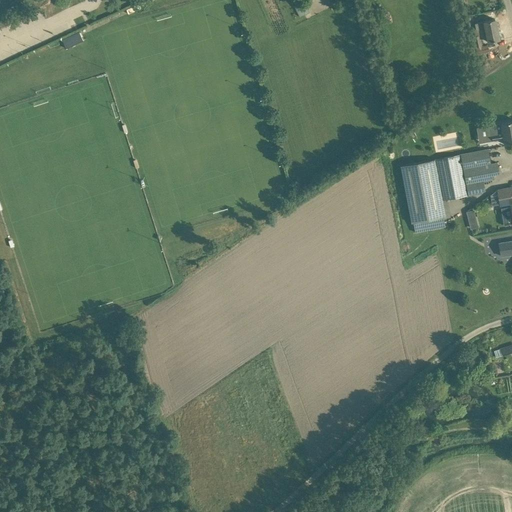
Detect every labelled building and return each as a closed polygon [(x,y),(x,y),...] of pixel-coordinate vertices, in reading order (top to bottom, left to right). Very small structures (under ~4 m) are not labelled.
[(298,15),(308,12),(305,1),(295,4),(298,15)] [(474,23),(476,29),(484,27),(487,41),(499,39),(497,30),(497,31),(494,19),(485,21),(483,21),(474,23)] [(500,35),(508,33),(505,26),(498,28),(500,35)] [(62,40),(66,48),(83,40),(79,32),(62,40)] [(479,35),(473,36),(477,54),(489,51),(487,44),(482,46),(479,35)] [(511,120),(488,125),(491,141),(503,139),(504,144),(511,142),(511,120)] [(498,174),(498,170),(497,162),(491,163),(488,148),(435,159),(443,200),(485,192),(483,181),(494,179),(493,175),(498,174)] [(433,159),(398,165),(410,223),(444,217),(433,159)] [(511,186),(497,189),(500,205),(511,202),(511,186)] [(492,205),(499,204),(497,192),(491,193),(492,205)] [(474,209),(467,211),(470,228),(478,227),(474,209)] [(511,240),(499,243),(501,256),(511,254),(511,240)] [(511,344),(493,351),(496,358),(511,352),(511,344)]
